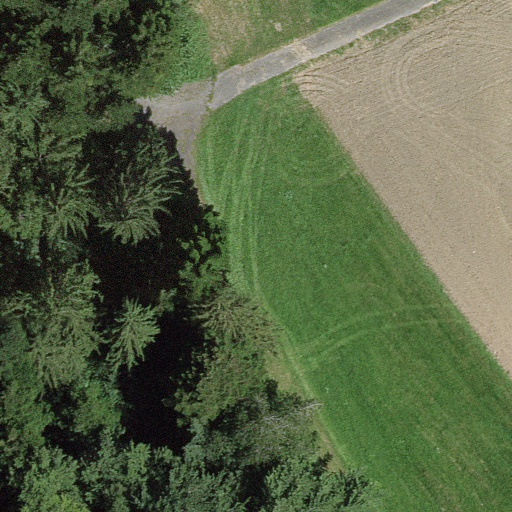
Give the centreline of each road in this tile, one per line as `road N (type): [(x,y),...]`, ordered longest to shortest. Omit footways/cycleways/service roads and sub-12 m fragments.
road 1 (track): [(148,121),(280,362),(339,511)]
road 2 (track): [(406,0),(148,121)]
